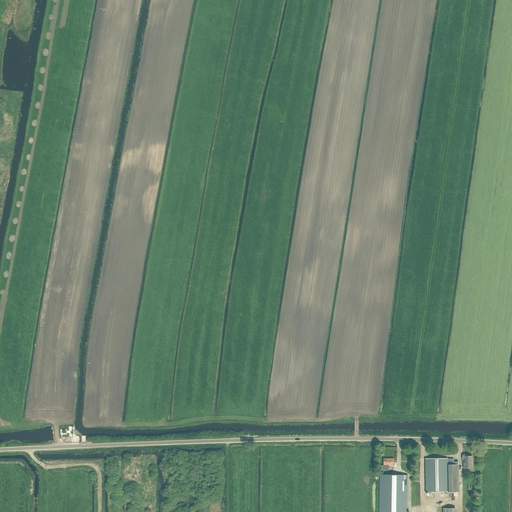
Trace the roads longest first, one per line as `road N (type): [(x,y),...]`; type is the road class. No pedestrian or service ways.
road 1 (unclassified): [(0,449),(329,438),(511,442)]
road 2 (track): [(98,511),(96,467),(43,466),(28,448)]
